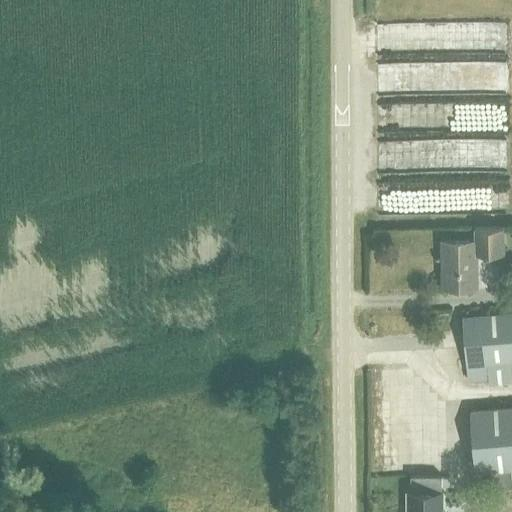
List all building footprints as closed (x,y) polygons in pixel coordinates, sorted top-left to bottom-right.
[(380,72),(382,128),(468,126),(467,93),(511,92),(511,63),(511,27),(489,28),(489,39),(478,39),(479,59),(442,60),(441,56),(363,58),(364,86),(374,86),(374,72),(380,72)] [(382,209),(509,209),(509,179),(453,178),(453,188),(382,188),(382,209)] [(476,239),(443,240),(444,287),(478,287),(477,254),(505,253),(505,227),(476,227),(476,239)] [(511,312),(464,316),(470,381),(490,379),(490,383),(511,381),(511,312)] [(511,406),(472,410),(477,470),(511,466),(511,406)] [(412,491),(408,491),(408,511),(444,511),(444,491),(443,491),(443,483),(443,475),(428,475),(412,476),(412,480),(412,491)]
